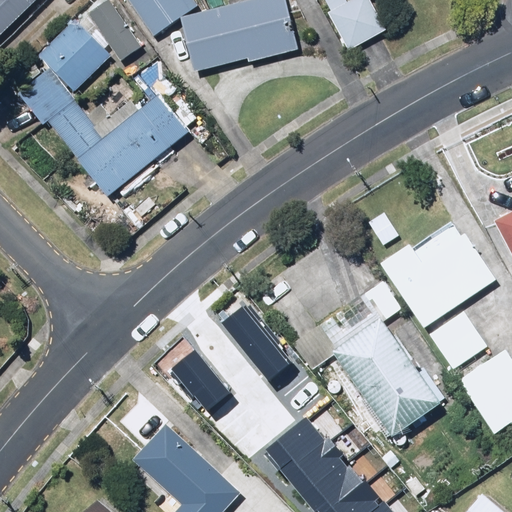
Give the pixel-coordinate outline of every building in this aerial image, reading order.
[(0,0),(0,38),(38,0),(0,0)] [(124,0),(150,36),(192,8),(186,0),(124,0)] [(272,0),(180,23),(194,76),(291,52),(277,0),(272,0)] [(361,2),(329,16),(345,55),(377,41),(361,2)] [(92,19),(119,59),(132,51),(105,10),(92,19)] [(74,94),(109,59),(72,24),(37,59),(74,94)] [(21,93),(76,163),(74,165),(104,202),(186,136),(156,99),(102,142),(48,73),(21,93)] [(511,215),(493,226),(511,259),(511,215)] [(465,238),(417,266),(406,247),(377,264),(402,306),(405,305),(419,327),(492,284),(465,238)] [(227,319),(275,378),(299,358),(250,300),(227,319)] [(452,366),(485,344),(464,313),(431,335),(452,366)] [(388,437),(433,404),(374,323),(329,356),(388,437)] [(174,363),(208,408),(234,389),(200,343),(174,363)] [(511,363),(504,350),(455,381),(489,433),(511,418),(511,363)] [(399,511),(312,413),(272,448),(328,511),(399,511)] [(128,463),(178,509),(175,511),(220,511),(237,495),(163,426),(128,463)] [(492,511),(477,499),(466,511),(492,511)] [(104,511),(93,503),(85,511),(104,511)]
